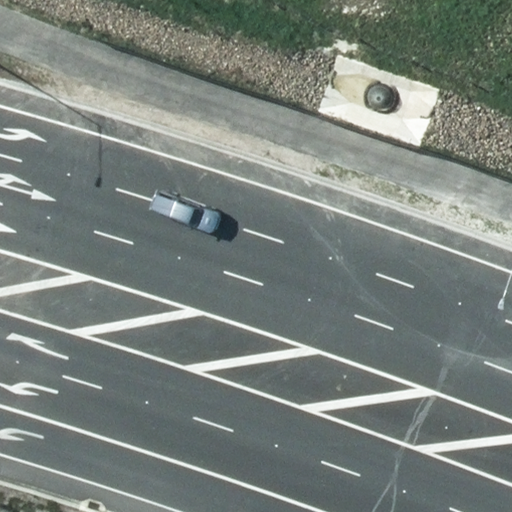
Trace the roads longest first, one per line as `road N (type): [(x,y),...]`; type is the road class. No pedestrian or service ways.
road 1 (primary): [(0,207),(360,315),(511,373)]
road 2 (primary): [(343,470),(0,355)]
road 3 (motorway): [(343,470),(0,411)]
road 4 (primary): [(456,511),(343,470)]
